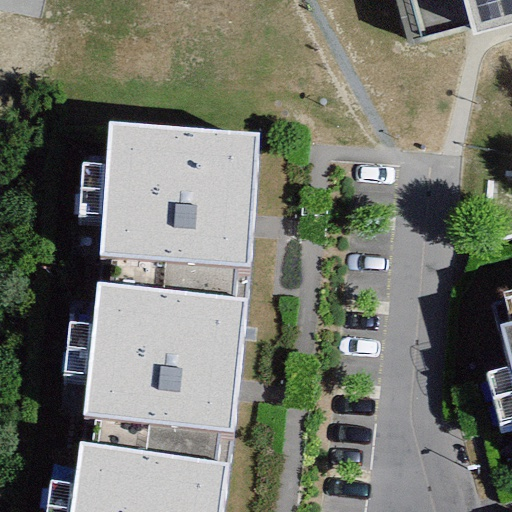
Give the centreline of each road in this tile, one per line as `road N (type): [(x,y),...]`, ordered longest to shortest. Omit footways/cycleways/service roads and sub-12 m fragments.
road 1 (secondary): [(160,0),(170,511)]
road 2 (residential): [(422,215),(406,408),(435,511)]
